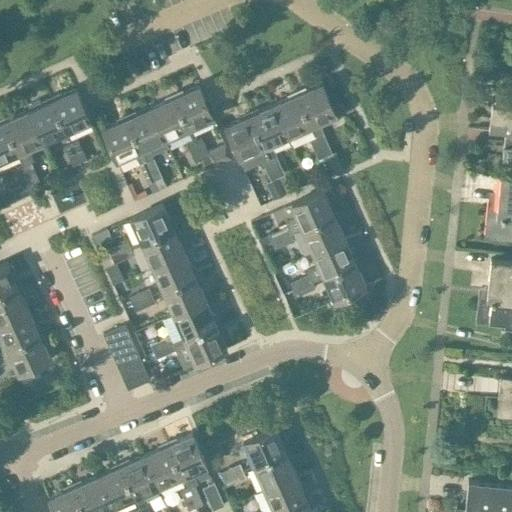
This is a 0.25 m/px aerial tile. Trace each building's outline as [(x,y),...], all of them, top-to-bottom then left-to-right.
[(309,139),(314,148),(328,142),(319,121),(336,114),(321,81),(297,92),(312,124),(316,135),(309,139)] [(174,95),(189,127),(213,116),(199,84),(174,95)] [(52,98),(66,130),(90,120),(76,87),(52,98)] [(297,92),(273,103),(288,135),(291,143),(302,138),(304,134),(302,129),(312,124),(297,92)] [(164,138),(189,127),(174,95),(150,106),(164,138)] [(39,98),(28,103),(30,108),(28,109),(42,141),(66,130),(52,98),(41,103),(39,98)] [(488,129),(505,131),(505,130),(511,130),(511,103),(492,101),(488,129)] [(273,103),(250,113),(269,157),(262,160),(265,168),(279,162),(271,143),(288,135),(273,103)] [(150,106),(127,116),(146,159),(153,156),(152,153),(168,146),(164,138),(150,106)] [(42,141),(28,109),(4,119),(18,152),(23,163),(16,166),(21,176),(35,170),(31,160),(34,159),(29,147),(42,141)] [(250,113),(225,124),(245,168),(262,160),(269,157),(250,113)] [(127,116),(102,127),(117,159),(134,152),(139,163),(146,159),(127,116)] [(18,152),(4,119),(0,121),(0,159),(18,152)] [(505,131),(502,158),(511,159),(511,130),(505,130),(505,131)] [(201,135),(187,141),(191,151),(205,145),(201,135)] [(78,138),(64,145),(67,153),(82,146),(78,138)] [(328,142),(314,148),(318,158),(332,152),(328,142)] [(205,145),(191,151),(195,161),(210,155),(205,145)] [(82,146),(67,153),(72,164),(87,158),(82,146)] [(146,159),(139,163),(144,172),(158,166),(153,156),(146,159)] [(279,162),(265,168),(270,180),(284,173),(279,162)] [(158,166),(144,172),(148,182),(162,175),(158,166)] [(39,179),(35,170),(21,176),(25,186),(39,179)] [(511,175),(500,174),(497,202),(490,201),(487,233),(511,236),(511,175)] [(297,216),(285,221),(287,225),(288,225),(291,232),(302,227),(334,213),(323,188),(291,203),(297,216)] [(141,241),(174,227),(163,203),(130,217),(141,241)] [(334,213),(302,227),(312,251),(345,236),(334,213)] [(287,225),(278,229),(284,243),(294,239),(291,232),(288,225),(287,225)] [(184,251),(174,227),(141,241),(152,265),(184,251)] [(278,229),(268,234),(274,247),(284,243),(278,229)] [(323,275),(355,260),(345,236),(312,251),(323,275)] [(127,239),(117,244),(123,258),(134,253),(127,239)] [(117,244),(108,248),(114,262),(123,258),(117,244)] [(152,265),(163,289),(195,275),(184,251),(152,265)] [(480,296),(478,318),(504,320),(504,323),(511,323),(511,259),(490,257),(486,297),(480,296)] [(366,284),(355,260),(323,275),(334,299),(366,284)] [(0,294),(18,286),(13,275),(16,274),(11,262),(8,263),(7,261),(0,264),(0,294)] [(309,272),(299,277),(305,291),(315,286),(309,272)] [(195,275),(163,289),(173,313),(206,298),(195,275)] [(299,277),(289,281),(296,295),(305,291),(299,277)] [(18,286),(0,294),(0,322),(29,309),(18,286)] [(149,287),(138,292),(144,305),(155,301),(149,287)] [(138,292),(129,296),(135,309),(144,305),(138,292)] [(184,336),(216,322),(206,298),(173,313),(184,336)] [(0,331),(3,338),(0,338),(0,350),(39,333),(29,309),(0,322),(0,331)] [(170,334),(159,339),(165,353),(175,349),(183,366),(195,361),(227,346),(216,322),(184,336),(173,341),(170,334)] [(108,344),(130,334),(125,323),(103,332),(108,344)] [(50,357),(39,333),(0,350),(0,361),(1,363),(1,362),(2,362),(12,357),(18,372),(50,357)] [(108,344),(113,354),(135,345),(130,334),(108,344)] [(156,357),(165,353),(159,339),(150,343),(156,357)] [(113,354),(118,366),(140,356),(135,345),(113,354)] [(118,366),(123,377),(145,367),(140,356),(118,366)] [(150,378),(145,367),(123,377),(128,388),(150,378)] [(511,374),(500,373),(496,413),(511,414),(511,374)] [(243,440),(253,464),(286,450),(275,425),(243,440)] [(184,499),(198,492),(194,483),(198,482),(193,470),(207,464),(192,432),(168,442),(182,475),(187,486),(180,489),(184,499)] [(143,453),(158,485),(182,475),(168,442),(143,453)] [(286,450),(253,464),(264,487),(296,473),(286,450)] [(143,453),(119,464),(134,496),(139,508),(132,511),(150,511),(142,493),(158,485),(143,453)] [(239,462),(228,467),(235,481),(246,476),(239,462)] [(110,507),(134,496),(119,464),(96,475),(110,507)] [(228,467),(220,470),(226,485),(235,481),(228,467)] [(274,511),(306,496),(296,473),(264,487),(274,511)] [(98,511),(110,507),(96,475),(72,485),(83,511),(98,511)] [(511,511),(511,483),(468,478),(464,511),(511,511)] [(83,511),(72,485),(48,496),(55,511),(83,511)] [(203,502),(198,492),(184,499),(189,509),(203,502)] [(313,511),(306,496),(274,511),(313,511)]
